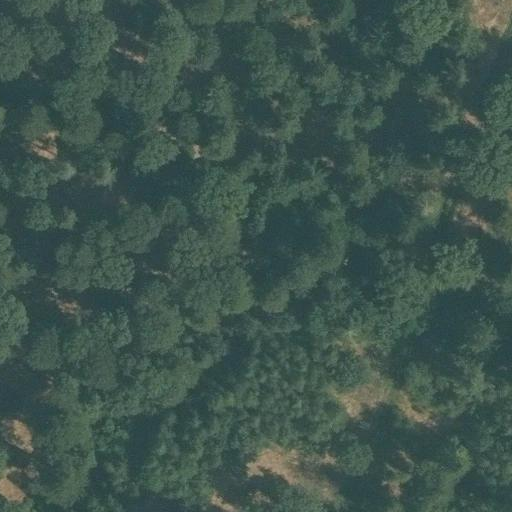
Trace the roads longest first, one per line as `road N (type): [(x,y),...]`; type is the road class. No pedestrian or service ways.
road 1 (track): [(435,294),(438,229),(511,37)]
road 2 (track): [(340,511),(435,294)]
